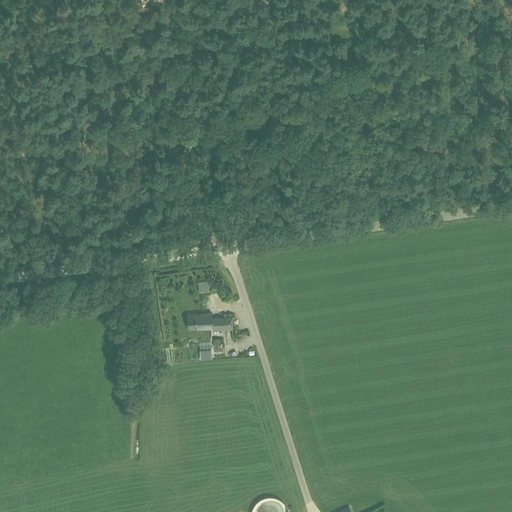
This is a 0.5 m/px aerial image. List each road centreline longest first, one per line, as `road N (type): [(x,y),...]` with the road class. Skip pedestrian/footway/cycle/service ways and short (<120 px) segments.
road 1 (tertiary): [(0,283),(511,207)]
road 2 (track): [(265,0),(182,165),(182,201),(227,247)]
road 3 (track): [(311,511),(227,247)]
